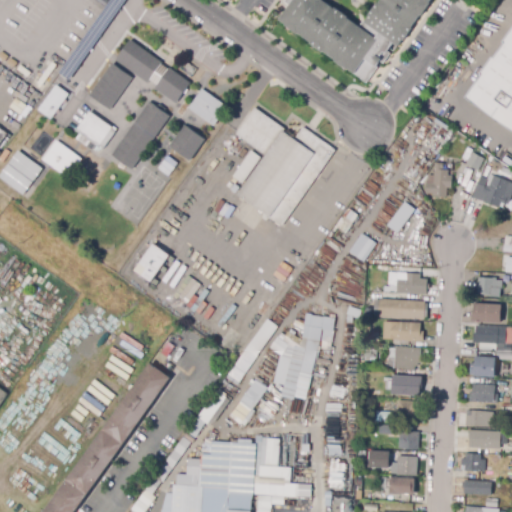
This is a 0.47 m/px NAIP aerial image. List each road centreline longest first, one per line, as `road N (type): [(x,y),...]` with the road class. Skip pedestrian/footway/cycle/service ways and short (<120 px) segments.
road 1 (residential): [(436,511),(453,247)]
road 2 (residential): [(194,0),(371,129)]
